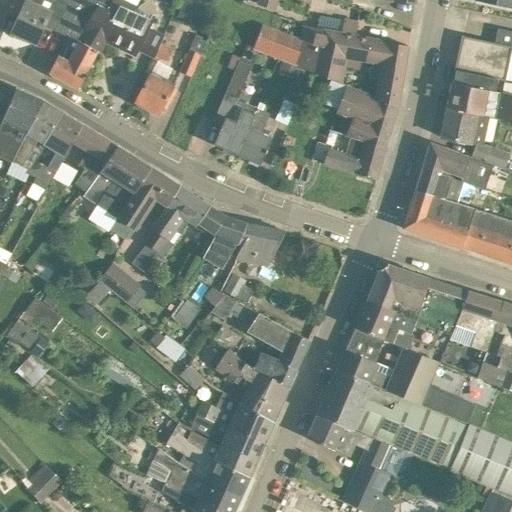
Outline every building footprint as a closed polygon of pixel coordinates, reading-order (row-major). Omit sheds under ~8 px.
[(54,31),(68,0),(25,0),(11,34),(35,45),(44,26),(54,31)] [(85,29),(99,8),(97,7),(83,1),(83,0),(68,0),(54,31),(68,37),(57,58),(48,73),(78,89),(98,53),(78,42),(85,29)] [(164,36),(148,28),(154,14),(155,6),(146,2),(139,6),(125,0),(112,0),(107,12),(99,8),(85,29),(78,42),(98,53),(105,39),(135,53),(137,50),(154,58),(155,57),(160,45),(164,36)] [(197,0),(183,0),(176,17),(189,22),(198,1),(197,0)] [(257,0),(255,5),(274,12),(277,0),(257,0)] [(414,0),(326,0),(348,8),(349,0),(391,0),(414,3),(414,0)] [(511,0),(475,0),(511,8),(511,0)] [(381,82),(378,99),(397,106),(407,47),(355,37),(357,23),(343,20),(341,34),(304,27),(301,40),(262,25),(252,50),(281,61),(296,67),(341,84),(345,68),(359,71),(360,63),(370,65),(368,77),(370,80),(381,82)] [(511,82),(511,31),(497,28),(494,43),(461,36),(453,72),(455,72),(496,80),(504,82),(504,81),(511,82)] [(191,78),(200,55),(209,34),(197,29),(188,51),(179,73),(191,78)] [(167,62),(171,50),(160,45),(155,57),(167,62)] [(235,70),(238,62),(240,58),(232,55),(227,67),(235,70)] [(291,78),(296,67),(281,61),(277,72),(291,78)] [(237,100),(251,67),(238,62),(235,70),(223,97),(233,101),(234,99),(237,100)] [(164,84),(166,80),(152,72),(150,76),(149,76),(135,103),(158,115),(162,107),(166,109),(176,91),(164,84)] [(511,121),(511,95),(494,92),(496,80),(455,72),(452,84),(447,108),(489,117),(511,121)] [(17,90),(0,83),(0,156),(13,162),(42,102),(17,90)] [(385,147),(397,106),(378,99),(346,87),(336,114),(351,120),(345,135),(367,143),(368,142),(385,147)] [(257,109),(237,100),(234,99),(233,101),(214,144),(237,154),(248,130),(257,109)] [(286,126),(295,106),(283,101),(274,120),(286,126)] [(45,145),(63,115),(42,102),(13,162),(22,167),(20,170),(27,174),(26,175),(27,175),(45,145)] [(511,173),(511,156),(509,156),(510,154),(483,145),(489,117),(447,108),(441,138),(475,145),(470,158),(511,173)] [(260,136),(269,115),(257,109),(248,130),(237,154),(259,164),(270,140),(260,136)] [(73,143),(82,126),(63,115),(45,145),(27,175),(35,179),(32,184),(45,190),(61,163),(73,143)] [(81,189),(116,147),(82,126),(73,143),(87,152),(77,167),(84,172),(74,185),(81,189)] [(375,180),(385,147),(368,142),(367,143),(345,135),(331,131),(328,148),(322,164),(375,180)] [(315,144),(310,160),(322,164),(328,148),(315,144)] [(511,186),(511,174),(429,146),(423,163),(442,170),(441,171),(461,177),(459,182),(462,183),(496,194),(500,182),(511,186)] [(114,217),(150,168),(116,147),(81,189),(86,192),(83,197),(114,217)] [(61,163),(56,171),(52,178),(67,187),(76,172),(61,163)] [(459,193),(462,183),(459,182),(440,176),(441,171),(442,170),(423,163),(414,191),(433,197),(455,204),(459,193)] [(164,207),(179,187),(150,168),(114,217),(116,218),(115,219),(135,232),(155,202),(164,207)] [(0,195),(6,199),(9,191),(0,186),(0,195)] [(152,230),(166,240),(167,240),(169,242),(176,232),(180,235),(188,223),(195,228),(197,225),(195,224),(208,205),(179,187),(164,207),(149,228),(152,230)] [(455,204),(433,197),(414,191),(402,230),(461,249),(511,265),(511,221),(502,219),(455,204)] [(227,218),(208,205),(195,224),(197,225),(214,236),(202,258),(221,268),(236,243),(238,243),(246,224),(227,218)] [(266,266),(283,232),(246,224),(238,243),(242,245),(235,258),(266,266)] [(157,254),(166,240),(152,230),(143,243),(145,245),(157,254)] [(173,245),(169,242),(167,240),(166,240),(157,254),(163,258),(173,245)] [(46,280),(53,271),(42,263),(36,272),(46,280)] [(140,286),(112,263),(98,281),(99,282),(110,291),(126,304),(134,310),(146,294),(139,288),(140,286)] [(461,310),(468,292),(386,265),(379,270),(367,300),(394,312),(433,329),(451,336),(455,325),(461,310)] [(19,276),(5,268),(1,275),(15,283),(19,276)] [(235,298),(236,298),(243,285),(245,281),(232,273),(222,291),(235,298)] [(93,308),(110,291),(99,282),(83,298),(93,308)] [(223,298),(225,296),(212,287),(203,295),(214,306),(223,298)] [(484,353),(492,331),(503,303),(468,292),(461,310),(455,325),(477,333),(471,348),(484,353)] [(57,302),(48,295),(42,302),(51,309),(57,302)] [(280,352),(277,360),(296,369),(309,341),(293,333),(259,314),(226,296),(210,312),(225,321),(230,313),(237,317),(236,317),(250,325),(246,333),(280,352)] [(51,333),(61,318),(35,299),(25,313),(51,333)] [(428,342),(433,329),(394,312),(367,300),(355,329),(383,341),(404,349),(408,351),(414,336),(428,342)] [(193,324),(200,306),(186,301),(179,319),(193,324)] [(509,372),(511,362),(511,306),(503,303),(492,331),(503,335),(496,356),(500,358),(497,368),(482,363),(476,379),(503,389),(509,372)] [(31,352),(41,338),(29,330),(30,328),(18,320),(5,337),(17,346),(19,343),(31,352)] [(296,369),(277,360),(259,353),(246,346),(249,341),(230,330),(223,325),(214,339),(229,349),(288,389),(296,369)] [(383,341),(355,329),(354,329),(336,371),(383,391),(386,392),(447,416),(455,398),(426,385),(435,362),(408,351),(404,349),(395,371),(376,364),(374,363),(383,341)] [(273,423),(288,389),(229,349),(216,368),(248,391),(240,403),(273,423)] [(49,369),(30,356),(15,372),(32,387),(31,388),(38,395),(52,381),(45,374),(49,369)] [(475,376),(479,366),(469,362),(465,372),(475,376)] [(203,380),(188,366),(179,376),(194,390),(203,380)] [(511,511),(511,442),(447,416),(386,392),(383,391),(336,371),(316,415),(370,437),(391,446),(449,471),(492,490),(491,492),(489,492),(480,511),(511,511)] [(509,372),(503,388),(511,391),(511,372),(509,372)] [(273,423),(240,403),(222,393),(215,408),(200,401),(194,414),(196,414),(196,415),(212,423),(214,419),(230,427),(264,444),(273,423)] [(264,444),(230,427),(214,419),(212,423),(196,415),(189,427),(220,443),(223,444),(223,443),(256,461),(264,444)] [(349,456),(354,446),(364,451),(370,437),(316,415),(306,439),(349,456)] [(69,425),(57,416),(51,423),(62,433),(69,425)] [(187,432),(178,426),(174,431),(183,437),(187,432)] [(201,450),(186,442),(185,441),(173,432),(166,444),(197,464),(192,472),(192,473),(208,483),(240,497),(249,479),(216,460),(201,450)] [(219,446),(208,441),(190,432),(186,442),(201,450),(216,460),(249,479),(256,461),(223,443),(223,444),(220,443),(219,446)] [(364,451),(348,488),(377,501),(388,474),(381,471),(391,446),(370,437),(364,451)] [(193,511),(233,511),(240,497),(208,483),(192,473),(192,472),(174,462),(157,449),(145,476),(165,483),(160,493),(193,511)] [(40,504),(62,482),(44,465),(28,481),(25,478),(21,481),(40,504)] [(171,511),(169,510),(147,501),(141,511),(171,511)]
